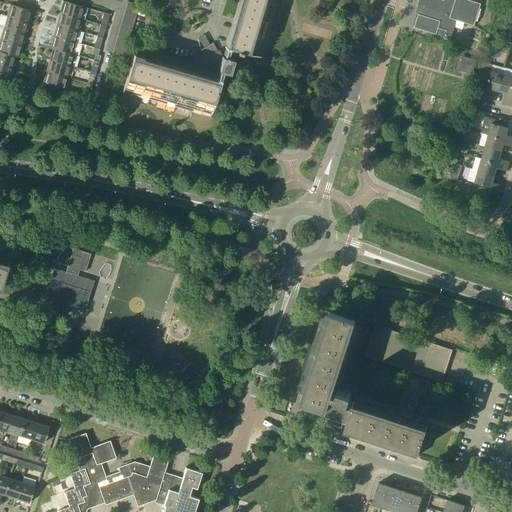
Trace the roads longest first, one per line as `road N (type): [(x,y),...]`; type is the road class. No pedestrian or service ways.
road 1 (residential): [(0,382),(235,461)]
road 2 (secondary): [(166,195),(0,166)]
road 3 (residential): [(371,458),(249,417)]
road 4 (secondary): [(286,215),(166,195)]
road 5 (residential): [(486,496),(371,458)]
road 6 (secondary): [(166,195),(278,238)]
road 7 (secondary): [(321,255),(438,278)]
